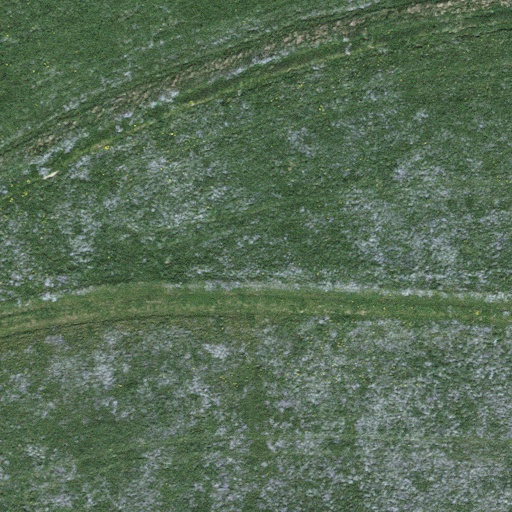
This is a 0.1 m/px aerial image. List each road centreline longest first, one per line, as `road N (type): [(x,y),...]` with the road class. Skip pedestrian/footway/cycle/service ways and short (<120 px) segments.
road 1 (track): [(0,197),(335,57),(511,21)]
road 2 (track): [(0,329),(241,302),(511,320)]
